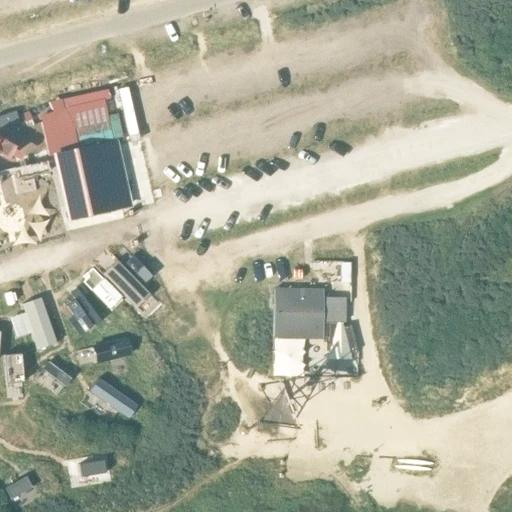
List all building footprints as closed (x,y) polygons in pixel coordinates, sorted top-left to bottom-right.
[(114,141),(53,156),(69,223),(130,208),(114,141)] [(104,252),(93,263),(98,267),(96,268),(133,308),(135,307),(139,311),(150,301),(146,296),(147,295),(110,256),(109,257),(104,252)] [(78,286),(69,293),(94,327),(104,319),(78,286)] [(347,355),(355,353),(349,326),(341,328),(340,324),(321,324),(321,290),(272,290),(272,338),(327,339),(327,353),(326,359),(348,359),(347,355)] [(39,303),(24,309),(37,348),(53,343),(39,303)] [(126,339),(93,347),(96,363),(129,355),(126,339)] [(10,352),(0,346),(0,358),(4,361),(10,352)] [(47,363),(40,371),(62,389),(69,381),(47,363)] [(13,371),(4,365),(0,372),(0,375),(17,385),(22,376),(13,371)] [(129,400),(100,383),(91,397),(120,414),(129,400)] [(9,427),(5,431),(9,435),(13,430),(15,432),(21,426),(24,429),(27,425),(23,421),(25,419),(17,412),(15,415),(11,412),(7,416),(5,419),(9,422),(6,425),(9,427)] [(11,480),(2,485),(6,494),(25,485),(21,475),(11,480)] [(25,485),(6,494),(11,504),(21,499),(30,494),(25,485)]
